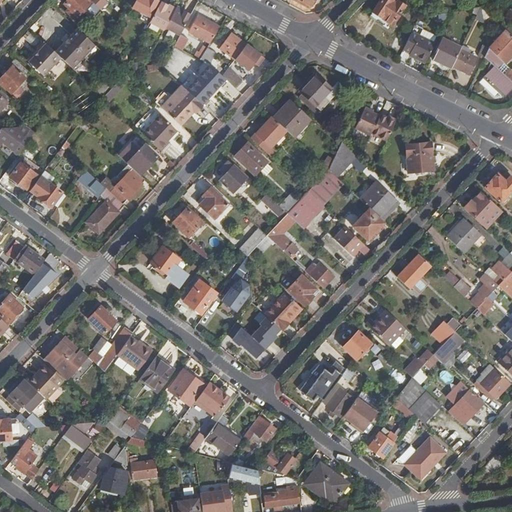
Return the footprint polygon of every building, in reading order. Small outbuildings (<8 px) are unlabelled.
[(91,3),(88,0),(66,0),(63,3),(78,17),(91,3)] [(150,14),(157,0),(135,0),(133,5),(150,14)] [(405,6),(396,0),(379,0),(370,14),(380,21),(382,18),(392,25),(405,6)] [(148,22),(163,30),(164,29),(173,10),(159,2),(148,22)] [(483,23),(480,6),(474,19),(483,23)] [(492,17),(480,6),(483,23),(492,17)] [(173,10),(164,29),(178,36),(180,34),(189,16),(174,8),(173,10)] [(188,31),(209,42),(219,27),(197,15),(188,31)] [(511,35),(511,28),(505,22),(501,26),(505,29),(511,35)] [(55,53),(60,58),(71,68),(94,45),(78,29),(55,53)] [(434,43),(438,35),(424,29),(420,36),(434,43)] [(511,35),(505,29),(488,47),(488,48),(504,63),(511,54),(511,35)] [(409,52),(426,60),(434,43),(420,36),(411,31),(403,47),(410,51),(409,52)] [(220,48),(234,59),(245,44),(231,33),(220,48)] [(178,36),(174,45),(182,49),(188,39),(180,34),(178,36)] [(460,49),(460,47),(443,38),(432,59),(450,68),(451,65),(460,49)] [(45,43),(43,41),(30,55),(33,56),(45,43)] [(45,43),(33,56),(27,62),(42,77),(60,58),(55,53),(45,43)] [(245,44),(234,59),(248,70),(254,63),(260,55),(245,44)] [(206,47),(199,59),(208,64),(211,66),(214,69),(218,63),(211,59),(215,53),(206,47)] [(511,70),(510,68),(504,74),(498,70),(504,63),(488,48),(484,57),(494,66),(483,78),(503,97),(511,87),(511,70)] [(460,49),(451,65),(469,74),(477,57),(460,49)] [(260,55),(254,63),(257,66),(263,58),(260,55)] [(30,74),(14,58),(3,70),(6,73),(0,78),(0,81),(16,98),(23,90),(19,85),(30,74)] [(510,68),(504,63),(498,70),(504,74),(510,68)] [(202,104),(203,105),(226,80),(221,75),(214,69),(211,66),(208,64),(185,89),(194,97),(202,104)] [(232,86),(234,87),(241,79),(228,67),(221,75),(226,80),(232,86)] [(301,93),(319,110),(327,101),(323,97),(331,89),(315,74),(299,91),(301,93)] [(501,99),(503,97),(483,78),(477,84),(494,100),(501,99)] [(118,80),(104,95),(109,101),(124,86),(118,80)] [(181,85),(161,107),(178,124),(191,110),(194,113),(202,104),(194,97),(185,89),(181,85)] [(75,96),(70,91),(61,100),(67,104),(75,96)] [(315,114),(319,110),(301,93),(297,97),(315,114)] [(0,94),(0,110),(8,103),(0,94)] [(288,98),(271,116),(273,118),(291,100),(288,98)] [(273,118),(285,130),(292,136),(309,118),(291,100),(273,118)] [(202,104),(194,113),(196,115),(204,106),(203,105),(202,104)] [(369,135),(370,133),(379,116),(372,112),(364,108),(354,128),(369,135)] [(191,110),(178,124),(181,126),(194,113),(191,110)] [(159,114),(141,133),(159,151),(167,142),(166,141),(176,131),(159,114)] [(370,133),(377,137),(387,118),(380,114),(379,116),(370,133)] [(273,118),(271,116),(256,133),(270,146),(285,130),(273,118)] [(387,118),(377,137),(385,141),(395,122),(387,118)] [(29,141),(9,127),(0,128),(0,144),(2,142),(19,154),(29,141)] [(256,133),(251,138),(269,155),(274,150),(270,146),(256,133)] [(333,158),(328,170),(335,177),(349,161),(356,154),(341,140),(339,145),(333,158)] [(69,144),(66,141),(61,147),(64,150),(69,144)] [(267,161),(247,142),(234,156),(254,174),(267,161)] [(411,163),(412,172),(434,170),(430,142),(405,144),(407,164),(411,163)] [(144,144),(126,163),(131,168),(139,175),(157,156),(144,144)] [(356,154),(349,161),(360,172),(367,165),(365,163),(356,154)] [(321,163),(328,170),(333,158),(327,155),(321,163)] [(246,177),(228,160),(219,170),(224,175),(219,180),(232,192),(246,177)] [(36,175),(20,162),(9,177),(26,189),(36,175)] [(139,175),(131,168),(115,186),(105,177),(100,183),(105,188),(122,204),(141,184),(140,183),(144,179),(139,175)] [(100,194),(105,188),(100,183),(84,169),(78,178),(87,185),(85,188),(97,198),(100,194)] [(328,170),(307,191),(322,205),(342,183),(335,177),(328,170)] [(501,176),(497,173),(484,186),(501,201),(511,188),(511,178),(510,176),(509,176),(505,172),(501,176)] [(40,176),(29,190),(37,196),(37,198),(50,207),(61,192),(40,176)] [(78,178),(76,180),(85,188),(87,185),(78,178)] [(374,181),(358,198),(381,219),(390,209),(392,211),(399,204),(374,181)] [(228,204),(210,187),(204,194),(207,196),(199,205),(214,218),(228,204)] [(98,234),(124,206),(122,204),(105,188),(100,194),(106,200),(85,222),(98,234)] [(322,205),(307,191),(299,200),(287,213),(294,221),(301,227),(322,205)] [(291,192),(278,205),(287,213),(299,200),(291,192)] [(501,209),(484,193),(475,203),(470,198),(463,205),(484,226),(501,209)] [(278,205),(266,194),(261,200),(281,219),(287,213),(278,205)] [(381,219),(383,222),(400,205),(399,204),(392,211),(390,209),(381,219)] [(202,222),(186,207),(172,222),(188,237),(202,222)] [(366,239),(382,222),(367,208),(352,226),(366,239)] [(287,213),(281,219),(266,235),(266,236),(272,241),(283,251),(289,257),(292,253),(297,248),(291,242),(282,233),(294,221),(287,213)] [(463,219),(446,237),(463,252),(480,234),(463,219)] [(384,225),(382,222),(366,239),(369,242),(384,225)] [(363,243),(344,226),(333,238),(352,255),(363,243)] [(266,235),(258,228),(238,249),(246,257),(257,246),(266,236),(266,235)] [(272,241),(266,236),(257,246),(263,251),(272,241)] [(7,254),(14,259),(23,246),(16,241),(7,254)] [(189,244),(204,258),(207,255),(192,241),(189,244)] [(43,259),(24,245),(23,246),(14,259),(33,273),(43,259)] [(186,264),(179,259),(162,246),(150,262),(168,274),(165,278),(173,283),(186,264)] [(497,274),(492,280),(498,284),(511,269),(511,254),(509,252),(501,261),(499,260),(491,268),(497,274)] [(418,253),(396,276),(409,288),(431,265),(418,253)] [(247,269),(246,257),(231,277),(238,282),(247,269)] [(0,278),(8,267),(0,261),(0,278)] [(310,277),(325,290),(336,278),(322,264),(310,277)] [(511,269),(498,284),(511,297),(511,269)] [(449,270),(443,277),(454,287),(460,280),(449,270)] [(469,302),(476,308),(487,296),(498,284),(492,280),(485,272),(479,279),(485,284),(469,302)] [(316,289),(301,274),(286,289),(304,305),(313,295),(311,294),(316,289)] [(419,278),(410,288),(416,294),(425,284),(419,278)] [(250,292),(249,285),(243,280),(236,290),(231,286),(226,294),(227,295),(239,304),(241,305),(250,292)] [(460,280),(454,287),(463,296),(469,289),(460,280)] [(202,293),(206,289),(196,282),(192,288),(195,290),(196,289),(202,293)] [(213,302),(219,294),(208,287),(206,289),(202,293),(196,289),(195,290),(192,288),(187,295),(190,297),(186,303),(200,314),(210,300),(213,302)] [(298,306),(283,292),(263,313),(267,316),(278,327),(298,306)] [(23,307),(9,294),(0,304),(0,313),(9,322),(23,307)] [(235,310),(239,304),(227,295),(223,301),(235,310)] [(487,296),(476,308),(483,315),(492,306),(487,302),(490,299),(487,296)] [(116,320),(101,305),(88,318),(104,334),(116,320)] [(301,308),(298,306),(278,327),(280,329),(301,308)] [(374,322),(370,318),(365,323),(389,345),(405,328),(386,309),(374,322)] [(254,360),(280,329),(278,327),(267,316),(258,325),(260,327),(251,337),(236,324),(227,336),(232,340),(231,342),(238,348),(240,346),(254,360)] [(453,316),(446,323),(454,331),(461,324),(453,316)] [(0,335),(9,326),(0,317),(0,335)] [(446,323),(443,320),(431,333),(443,343),(454,331),(446,323)] [(130,337),(132,333),(124,327),(106,351),(102,357),(92,350),(88,356),(89,357),(96,364),(104,372),(115,357),(117,354),(130,337)] [(372,343),(358,330),(343,346),(357,359),(372,343)] [(454,331),(443,343),(433,354),(438,359),(442,363),(464,340),(454,331)] [(88,356),(80,350),(65,336),(43,359),(67,381),(89,357),(88,356)] [(130,337),(117,354),(138,370),(151,352),(130,337)] [(511,345),(497,362),(511,375),(511,345)] [(347,361),(342,356),(340,359),(334,353),(329,359),(335,365),(331,368),(336,373),(347,361)] [(168,362),(158,354),(155,357),(166,365),(167,364),(168,362)] [(438,359),(433,354),(423,364),(429,369),(438,359)] [(155,357),(140,379),(157,391),(174,369),(167,364),(166,365),(155,357)] [(416,357),(404,370),(411,377),(423,364),(416,357)] [(63,382),(65,380),(47,363),(45,365),(63,382)] [(347,380),(356,370),(350,363),(340,376),(347,380)] [(44,397),(46,400),(63,382),(45,365),(38,372),(39,373),(35,377),(34,376),(28,382),(37,391),(42,395),(44,397)] [(510,383),(494,368),(480,384),(494,397),(496,398),(510,383)] [(445,383),(453,380),(448,369),(440,372),(445,383)] [(192,404),(206,385),(186,371),(180,380),(177,378),(170,388),(172,390),(170,392),(184,402),(179,408),(186,413),(192,404)] [(439,403),(411,377),(396,397),(401,402),(415,415),(422,422),(439,403)] [(42,395),(37,391),(35,392),(23,380),(9,395),(22,407),(29,413),(44,397),(42,395)] [(492,400),(494,397),(480,384),(476,380),(474,383),(492,400)] [(230,397),(209,382),(206,385),(192,404),(198,409),(202,403),(216,413),(219,408),(221,410),(230,397)] [(331,410),(335,413),(340,416),(353,398),(339,388),(325,405),(331,410)] [(468,390),(448,411),(463,425),(482,403),(468,390)] [(22,407),(9,395),(5,399),(18,411),(22,407)] [(377,413),(356,397),(343,415),(350,421),(357,426),(355,427),(362,432),(377,413)] [(415,415),(401,402),(396,407),(411,420),(415,415)] [(96,422),(109,421),(93,405),(82,417),(63,416),(64,416),(71,424),(93,422),(96,422)] [(141,424),(142,423),(119,406),(109,421),(128,434),(132,437),(141,424)] [(32,412),(26,419),(35,427),(36,427),(41,421),(32,412)] [(230,417),(224,412),(206,437),(205,438),(229,455),(240,441),(222,428),(230,417)] [(26,419),(20,413),(17,417),(0,418),(0,440),(2,441),(18,439),(27,439),(27,438),(35,427),(26,419)] [(71,424),(64,416),(59,422),(60,425),(71,424)] [(276,428),(259,416),(243,436),(249,440),(254,432),(267,441),(276,428)] [(100,432),(105,426),(109,421),(96,422),(94,429),(100,432)] [(124,440),(128,434),(109,421),(105,426),(124,440)] [(84,434),(93,422),(71,424),(64,434),(69,438),(71,436),(75,439),(73,441),(84,449),(91,439),(84,434)] [(368,446),(383,458),(403,431),(392,423),(384,434),(380,431),(368,446)] [(132,437),(142,440),(150,430),(141,424),(132,437)] [(205,438),(206,437),(200,432),(190,445),(196,450),(205,438)] [(64,434),(61,437),(82,452),(84,449),(73,441),(75,439),(71,436),(69,438),(64,434)] [(144,447),(145,441),(142,440),(132,437),(127,443),(144,447)] [(421,480),(446,452),(429,437),(404,465),(421,480)] [(15,467),(31,479),(38,469),(31,463),(37,455),(28,449),(33,443),(27,438),(27,439),(11,460),(16,464),(15,467)] [(108,454),(115,460),(122,449),(116,444),(108,454)] [(128,463),(125,446),(122,449),(115,460),(113,462),(128,466),(128,463)] [(87,450),(78,462),(82,465),(72,478),(86,488),(99,470),(95,466),(100,460),(87,450)] [(270,450),(256,469),(257,469),(282,475),(289,467),(293,469),(299,461),(287,453),(282,459),(270,450)] [(131,463),(133,479),(133,480),(140,479),(140,474),(148,473),(149,478),(157,477),(155,460),(131,463)] [(256,469),(225,461),(229,484),(229,489),(234,490),(232,474),(247,478),(249,495),(260,493),(257,469),(256,469)] [(305,484),(319,494),(322,491),(335,500),(347,483),(320,463),(305,484)] [(127,480),(127,471),(111,468),(103,478),(100,489),(123,494),(127,480)] [(222,490),(200,493),(202,511),(228,511),(233,511),(230,496),(229,489),(229,484),(221,485),(222,490)] [(265,507),(292,503),(290,486),(287,487),(287,492),(264,496),(265,507)] [(290,486),(292,503),(299,502),(297,486),(290,486)] [(234,490),(229,489),(230,496),(243,500),(241,491),(234,490)] [(322,491),(319,494),(333,503),(335,500),(322,491)] [(199,511),(198,499),(171,502),(172,511),(199,511)]
